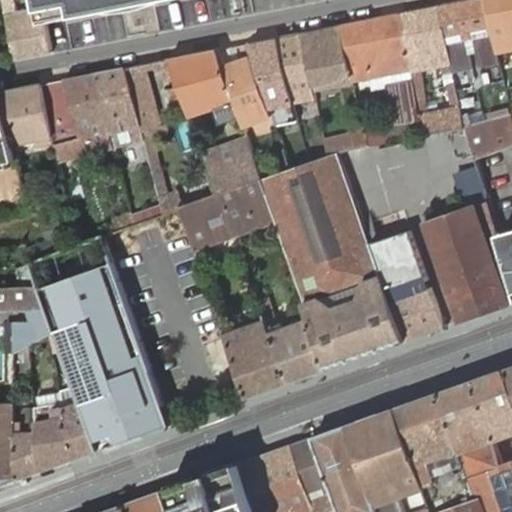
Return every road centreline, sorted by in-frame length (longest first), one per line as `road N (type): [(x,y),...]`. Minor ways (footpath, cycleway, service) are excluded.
road 1 (residential): [(41,511),(511,341)]
road 2 (residential): [(380,0),(0,73)]
